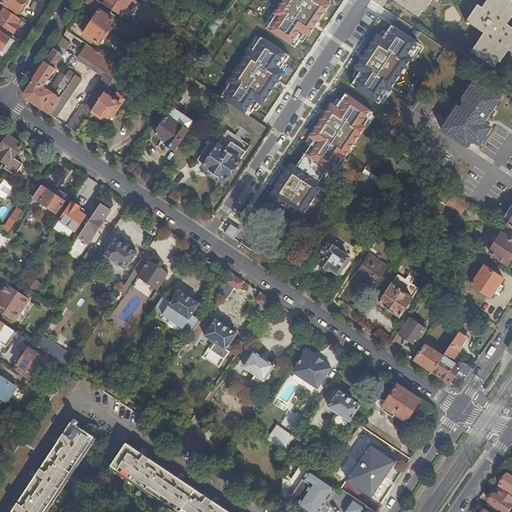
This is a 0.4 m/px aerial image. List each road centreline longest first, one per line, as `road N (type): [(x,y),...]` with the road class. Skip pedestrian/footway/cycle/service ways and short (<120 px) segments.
road 1 (residential): [(460,408),(2,99)]
road 2 (residential): [(255,511),(77,397),(3,508)]
road 3 (unclassified): [(460,408),(391,511)]
